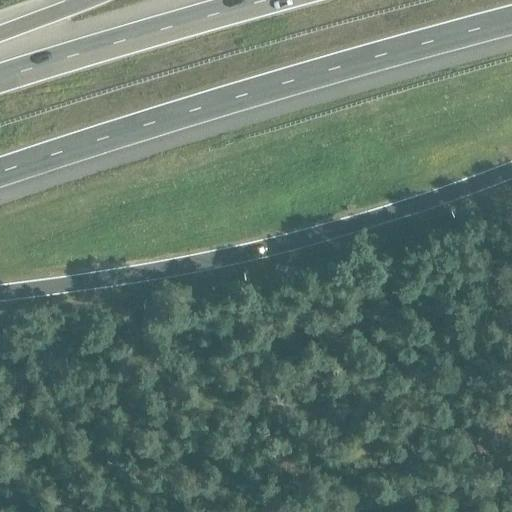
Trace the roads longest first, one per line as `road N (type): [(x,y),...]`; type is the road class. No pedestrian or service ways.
road 1 (motorway): [(0,172),(511,19)]
road 2 (motorway): [(0,291),(270,248),(511,170)]
road 3 (motorway): [(263,0),(0,78)]
road 4 (track): [(511,484),(447,484),(390,503),(309,511)]
